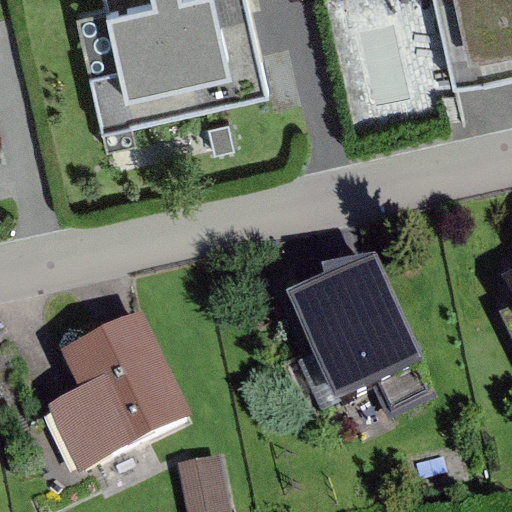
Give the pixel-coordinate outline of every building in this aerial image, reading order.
[(255,0),(61,0),(95,158),(280,119),(255,0)] [(511,0),(432,0),(452,80),(511,65),(511,0)] [(362,266),(268,304),(315,419),(409,380),(362,266)] [(511,297),(498,302),(511,339),(511,297)] [(190,415),(141,313),(64,351),(83,390),(47,407),(78,470),(190,415)] [(184,466),(195,511),(242,511),(227,455),(184,466)]
